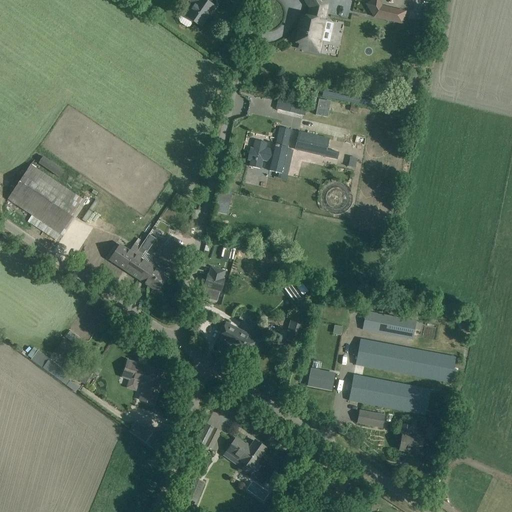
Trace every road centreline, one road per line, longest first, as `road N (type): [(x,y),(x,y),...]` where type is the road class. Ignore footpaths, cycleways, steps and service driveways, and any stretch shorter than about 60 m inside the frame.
road 1 (unclassified): [(176,342),(253,0)]
road 2 (unclassified): [(430,511),(205,362)]
road 3 (unclassified): [(176,342),(0,222)]
road 4 (unclassified): [(155,511),(205,362)]
